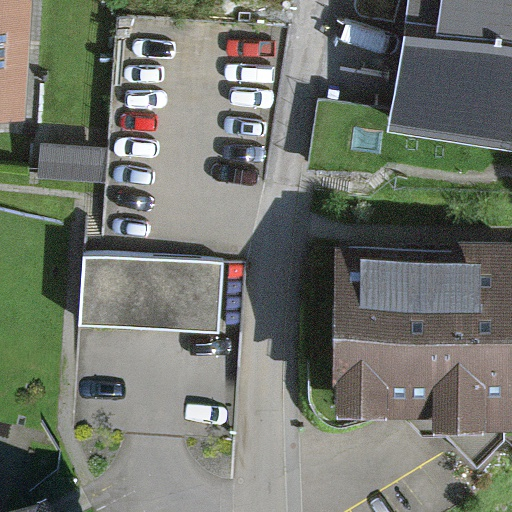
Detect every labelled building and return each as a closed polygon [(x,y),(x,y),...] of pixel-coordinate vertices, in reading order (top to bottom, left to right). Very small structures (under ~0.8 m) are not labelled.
[(22,0),(0,0),(0,127),(14,129),(22,0)] [(511,138),(511,38),(425,28),(413,126),(511,138)] [(265,40),(202,40),(202,75),(265,76),(265,40)] [(43,137),(41,181),(110,183),(112,140),(43,137)] [(511,243),(354,244),(355,391),(436,390),(436,421),(511,421),(511,243)] [(224,261),(90,258),(88,323),(222,326),(224,261)]
